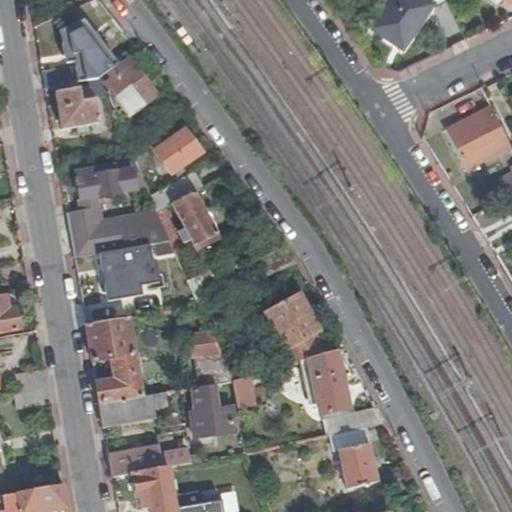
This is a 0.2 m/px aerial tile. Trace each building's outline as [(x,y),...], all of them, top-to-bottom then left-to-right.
[(447,2),(445,0),(388,0),(370,28),(403,51),(426,16),(447,2)] [(66,72),(43,76),(45,91),(59,88),(97,82),(86,38),(89,37),(78,13),(53,25),(64,48),(59,50),(66,72)] [(156,97),(130,61),(113,75),(116,80),(105,88),(117,105),(122,102),(132,116),(156,97)] [(105,101),(97,82),(59,88),(60,94),(55,96),(61,132),(98,126),(95,102),(105,101)] [(467,172),(511,149),(490,109),(446,131),(467,172)] [(201,156),(179,126),(150,149),(172,178),(201,156)] [(145,189),(133,161),(75,172),(81,203),(95,199),(145,189)] [(511,175),(493,189),(499,204),(511,196),(511,168),(511,169),(511,175)] [(149,199),(156,213),(202,189),(194,175),(149,199)] [(220,240),(194,194),(170,206),(184,230),(190,241),(196,254),(220,240)] [(92,211),(95,226),(100,225),(95,199),(81,203),(83,213),(92,211)] [(67,216),(70,232),(95,226),(92,211),(83,213),(67,216)] [(169,243),(156,214),(100,225),(95,226),(70,232),(75,261),(169,243)] [(184,245),(190,241),(184,230),(178,234),(184,245)] [(296,265),(284,249),(258,261),(266,278),(296,265)] [(198,307),(224,296),(215,271),(187,283),(198,307)] [(301,364),(325,356),(315,336),(318,334),(297,295),(279,305),(276,300),(267,305),(270,310),(263,314),(290,366),(301,364)] [(0,299),(0,332),(20,329),(16,310),(8,311),(6,298),(0,299)] [(97,386),(100,407),(142,399),(129,320),(86,328),(93,365),(111,361),(115,382),(97,386)] [(194,359),(199,389),(233,383),(210,333),(185,338),(189,359),(194,359)] [(347,410),(335,354),(325,356),(301,364),(307,388),(313,387),(320,415),(347,410)] [(46,388),(43,372),(15,377),(18,393),(46,388)] [(237,409),(246,408),(254,406),(248,378),(233,383),(237,409)] [(199,389),(193,390),(196,414),(191,415),(195,440),(241,433),(237,409),(233,383),(199,389)] [(18,393),(13,394),(16,411),(49,405),(46,388),(18,393)] [(100,407),(104,428),(153,419),(150,398),(142,399),(100,407)] [(241,433),(244,448),(253,446),(246,408),(237,409),(241,433)] [(384,424),(376,410),(323,423),(326,438),(384,424)] [(341,446),(337,447),(346,491),(377,485),(368,446),(346,451),(345,448),(341,446)] [(109,458),(113,480),(133,476),(168,470),(180,468),(178,457),(161,459),(160,450),(109,458)] [(186,467),(201,464),(200,456),(185,459),(186,467)] [(168,470),(133,476),(138,500),(141,499),(144,511),(151,510),(151,511),(175,511),(173,497),(168,470)] [(61,511),(67,511),(63,486),(0,497),(0,511),(61,511)] [(200,492),(173,497),(175,511),(223,511),(222,502),(202,506),(200,492)]
